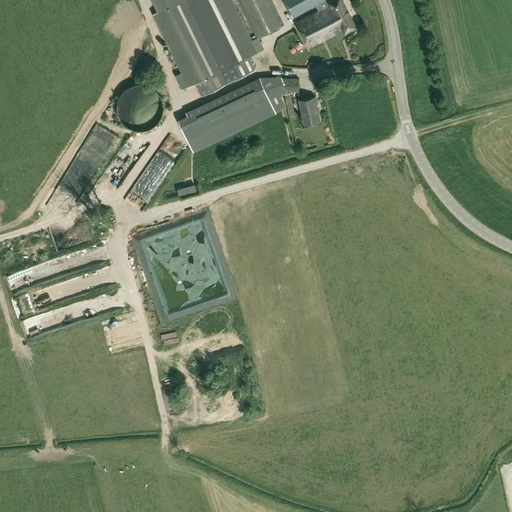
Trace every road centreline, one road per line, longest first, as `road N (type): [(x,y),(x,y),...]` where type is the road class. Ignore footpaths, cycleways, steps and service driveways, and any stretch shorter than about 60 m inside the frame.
road 1 (unknown): [(141,0),(181,95),(211,98),(258,67),(351,67),(396,58)]
road 2 (tertiary): [(511,249),(437,193),(413,148),(384,0)]
